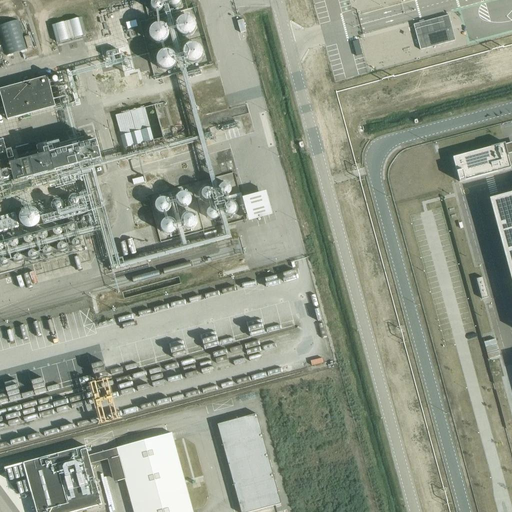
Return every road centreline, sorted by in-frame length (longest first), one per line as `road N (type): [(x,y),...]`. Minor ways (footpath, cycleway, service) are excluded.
road 1 (unclassified): [(276,0),(413,511)]
road 2 (unclassified): [(464,511),(372,161),(388,142),(511,108)]
road 3 (unknown): [(256,293),(294,296),(304,310),(303,347),(287,357),(0,439)]
road 4 (unknown): [(0,374),(102,335),(256,293)]
road 5 (unknown): [(113,169),(124,231),(112,264),(95,279),(0,305)]
road 6 (unknown): [(0,69),(83,58),(113,169)]
road 7 (unknown): [(113,169),(260,132)]
road 8 (unknown): [(242,0),(230,5),(225,21),(260,132)]
